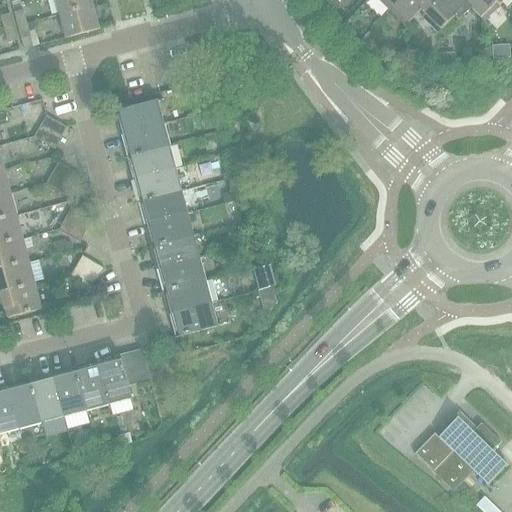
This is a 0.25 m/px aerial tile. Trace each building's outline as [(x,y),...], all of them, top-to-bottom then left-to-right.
[(91,0),(55,0),(60,14),(93,5),(91,0)] [(379,0),(389,9),(398,0),(379,0)] [(398,0),(389,9),(405,26),(421,9),(424,13),(425,13),(437,0),(398,0)] [(437,0),(425,13),(424,13),(421,16),(438,33),(454,16),(458,21),(470,8),(471,7),(463,0),(437,0)] [(463,0),(471,7),(470,8),(483,21),(500,4),(495,0),(463,0)] [(93,5),(60,14),(66,38),(99,29),(93,5)] [(14,12),(18,25),(27,23),(23,10),(14,12)] [(1,16),(4,29),(13,26),(10,13),(1,16)] [(27,23),(18,25),(21,38),(30,35),(27,23)] [(13,26),(4,29),(8,42),(17,39),(13,26)] [(114,112),(120,135),(164,123),(158,101),(114,112)] [(47,116),(41,127),(62,139),(68,128),(47,116)] [(164,123),(120,135),(126,158),(170,146),(164,123)] [(62,139),(41,127),(34,138),(55,150),(62,139)] [(170,146),(126,158),(132,180),(175,168),(170,146)] [(44,183),(55,190),(68,168),(56,162),(44,183)] [(68,168),(55,190),(66,196),(79,175),(68,168)] [(175,168),(132,180),(138,203),(181,191),(175,168)] [(0,196),(11,194),(5,170),(0,171),(0,196)] [(181,191),(138,203),(144,225),(188,214),(181,191)] [(0,221),(17,217),(11,194),(0,196),(0,221)] [(71,207),(64,219),(86,231),(92,220),(71,207)] [(188,214),(144,225),(150,248),(193,236),(188,214)] [(0,246),(23,240),(17,217),(0,221),(0,246)] [(86,231),(64,219),(58,230),(79,242),(86,231)] [(193,236),(150,248),(156,270),(200,259),(193,236)] [(0,271),(29,263),(23,240),(0,246),(0,271)] [(68,275),(79,281),(92,260),(81,254),(68,275)] [(200,259),(156,270),(162,292),(205,280),(200,259)] [(92,260),(79,281),(90,288),(103,267),(92,260)] [(0,294),(0,296),(35,286),(29,263),(0,271),(0,294)] [(205,280),(162,292),(168,315),(211,303),(205,280)] [(0,294),(0,306),(3,307),(7,319),(41,310),(35,286),(0,296),(0,294)] [(211,303),(168,315),(174,338),(218,327),(211,303)] [(120,354),(97,361),(109,404),(132,398),(120,354)] [(97,361),(74,367),(86,411),(109,404),(97,361)] [(74,367),(52,373),(64,416),(86,411),(74,367)] [(52,373),(30,379),(42,423),(64,416),(52,373)] [(30,379),(7,385),(19,429),(42,423),(30,379)] [(7,385),(0,387),(0,433),(19,429),(7,385)] [(473,432),(458,417),(439,437),(454,451),(433,472),(434,473),(438,469),(456,486),(452,490),(453,491),(473,470),(488,485),(507,465),(492,451),(501,442),(481,423),(473,432)] [(500,511),(484,496),(476,505),(482,511),(500,511)]
